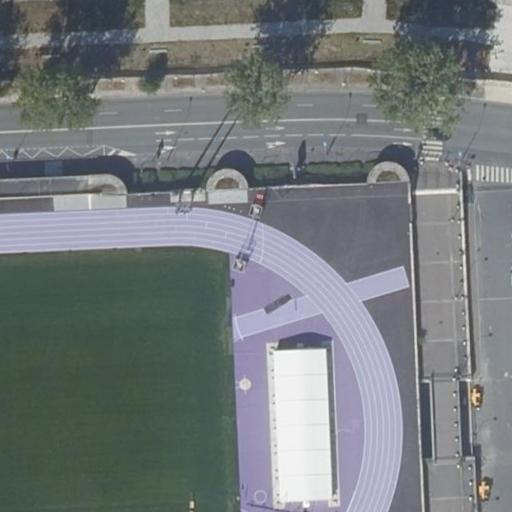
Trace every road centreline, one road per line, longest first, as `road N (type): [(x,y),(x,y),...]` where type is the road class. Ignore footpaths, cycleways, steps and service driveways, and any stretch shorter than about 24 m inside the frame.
road 1 (tertiary): [(0,135),(308,120),(497,132)]
road 2 (residential): [(497,132),(511,464)]
